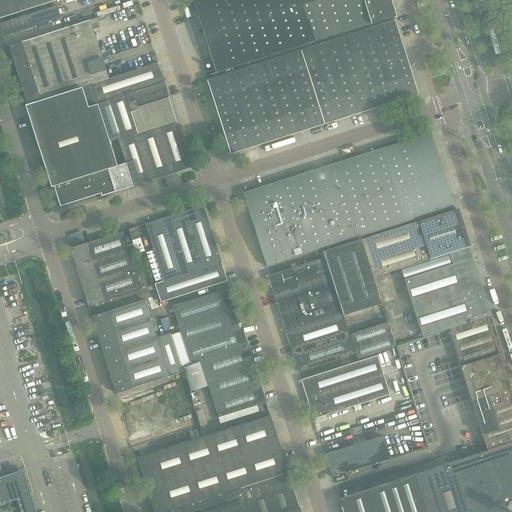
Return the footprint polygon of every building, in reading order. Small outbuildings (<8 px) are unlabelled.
[(0,0),(0,18),(57,0),(0,0)] [(370,25),(361,0),(194,0),(195,1),(202,21),(213,17),(223,47),(211,51),(217,70),(217,71),(218,73),(370,25)] [(361,0),(370,25),(395,17),(389,0),(361,0)] [(0,23),(0,28),(2,36),(60,18),(56,6),(47,9),(46,4),(16,14),(18,19),(0,23)] [(230,154),(243,150),(382,106),(418,95),(394,20),(207,80),(230,154)] [(91,84),(109,78),(106,71),(107,71),(106,69),(91,23),(90,21),(8,46),(8,47),(9,47),(24,94),(24,95),(25,95),(27,104),(26,104),(27,105),(82,87),(91,84)] [(158,63),(109,78),(91,84),(97,103),(126,94),(164,82),(158,63)] [(164,82),(126,94),(131,112),(169,100),(164,82)] [(117,166),(109,142),(97,103),(91,84),(82,87),(91,116),(100,145),(115,192),(133,186),(126,164),(117,166)] [(115,192),(100,145),(91,116),(82,87),(27,105),(25,105),(51,187),(53,186),(60,207),(101,194),(101,196),(115,192)] [(126,164),(133,186),(153,180),(138,132),(131,112),(126,94),(97,103),(109,142),(118,139),(126,164)] [(131,112),(138,132),(175,120),(169,100),(131,112)] [(138,132),(153,180),(191,168),(175,120),(138,132)] [(243,193),(267,267),(407,223),(454,208),(430,133),(243,193)] [(155,284),(161,303),(227,281),(221,263),(222,263),(221,262),(221,263),(203,206),(204,206),(203,206),(145,224),(154,251),(146,253),(156,284),(155,284)] [(448,254),(468,247),(456,209),(361,239),(361,240),(373,277),(448,254)] [(128,230),(132,241),(140,239),(137,227),(128,230)] [(70,248),(88,306),(141,289),(123,231),(70,248)] [(286,334),(343,316),(382,304),(361,240),(323,252),(325,258),(268,276),(286,334)] [(468,247),(448,254),(452,264),(404,279),(423,338),(448,329),(487,317),(490,316),(468,247)] [(219,419),(266,404),(265,401),(254,365),(252,357),(248,346),(244,335),(242,327),(239,319),(232,297),(230,289),(230,288),(229,288),(173,306),(180,328),(191,365),(200,362),(208,386),(219,419)] [(181,368),(171,334),(157,339),(145,300),(92,317),(116,394),(182,373),(181,368)] [(286,334),(292,353),(349,335),(349,334),(343,316),(286,334)] [(506,360),(503,361),(499,354),(487,317),(448,329),(487,451),(511,443),(511,394),(507,378),(511,376),(511,373),(507,364),(506,360)] [(349,335),(292,353),(298,372),(355,354),(357,360),(396,348),(387,322),(349,334),(349,335)] [(171,334),(181,368),(183,367),(191,365),(180,328),(170,331),(171,334)] [(301,380),(313,419),(389,395),(377,356),(301,380)] [(191,365),(183,367),(191,391),(208,386),(200,362),(191,365)] [(184,376),(118,398),(137,458),(203,437),(184,376)] [(163,511),(241,488),(288,473),(288,472),(270,416),(203,437),(136,458),(153,511),(163,511)] [(325,455),(332,477),(390,459),(383,436),(325,455)] [(511,443),(487,451),(338,498),(342,511),(508,511),(504,499),(511,496),(511,443)] [(0,511),(36,511),(31,494),(23,470),(3,477),(2,474),(0,466),(0,511)]
